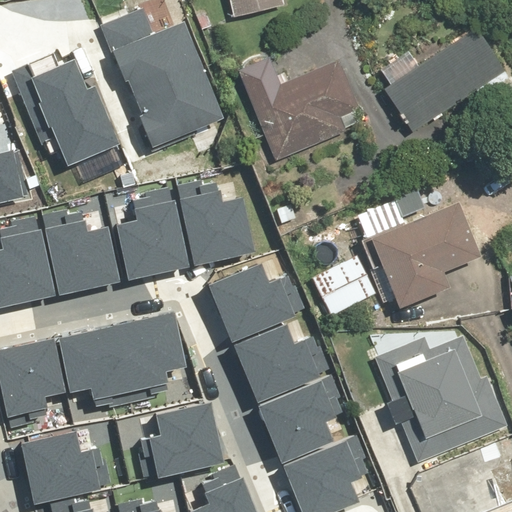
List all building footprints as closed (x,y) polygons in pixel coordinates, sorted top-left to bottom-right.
[(135,0),(95,18),(150,141),(224,108),(182,16),(154,29),(140,0),(135,0)] [(224,0),(229,17),(281,4),(280,0),(224,0)] [(499,72),(469,28),(379,90),(410,133),(499,72)] [(66,42),(8,68),(43,142),(51,139),(63,164),(122,137),(92,73),(83,78),(66,42)] [(273,71),(240,84),(271,159),(342,130),(337,117),(356,110),(335,59),(278,82),(273,71)] [(0,196),(22,192),(15,155),(0,157),(0,196)] [(251,242),(239,188),(218,193),(213,173),(175,182),(191,255),(251,242)] [(135,212),(114,217),(126,271),(186,257),(169,184),(131,192),(135,212)] [(294,198),(267,209),(276,233),(303,222),(294,198)] [(450,202),(361,238),(390,309),(443,288),(436,272),(473,257),(450,202)] [(117,271),(103,218),(84,222),(79,203),(40,212),(58,285),(117,271)] [(0,237),(1,241),(0,241),(0,297),(52,285),(35,212),(0,220),(0,237)] [(353,255),(305,276),(324,317),(371,296),(353,255)] [(266,277),(258,257),(207,277),(229,334),(300,307),(285,270),(266,277)] [(174,306),(57,331),(69,384),(90,380),(94,399),(168,383),(164,366),(186,361),(174,306)] [(288,339),(280,318),(229,338),(251,395),(322,368),(307,331),(288,339)] [(369,357),(411,463),(503,426),(482,375),(477,377),(459,334),(423,349),(419,337),(369,357)] [(49,336),(0,347),(0,393),(5,414),(46,405),(43,391),(61,387),(49,336)] [(277,455),(329,436),(321,415),(340,408),(325,371),(255,398),(277,455)] [(143,474),(221,456),(208,393),(150,406),(155,427),(133,432),(143,474)] [(21,438),(33,497),(99,483),(90,442),(77,445),(73,427),(21,438)] [(303,511),(311,511),(356,495),(348,475),(367,467),(352,430),(282,458),(303,511)] [(254,511),(236,462),(212,471),(214,477),(203,481),(211,501),(192,508),(193,511),(254,511)] [(45,499),(47,511),(114,511),(113,506),(92,511),(87,490),(45,499)] [(142,490),(117,496),(120,511),(179,511),(179,510),(169,511),(159,511),(155,494),(144,496),(142,490)]
